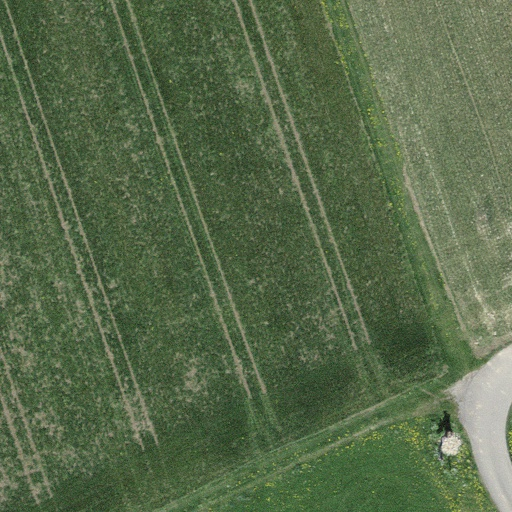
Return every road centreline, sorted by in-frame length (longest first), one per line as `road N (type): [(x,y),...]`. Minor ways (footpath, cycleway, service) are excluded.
road 1 (track): [(363,0),(482,398)]
road 2 (track): [(482,398),(419,402),(194,511)]
